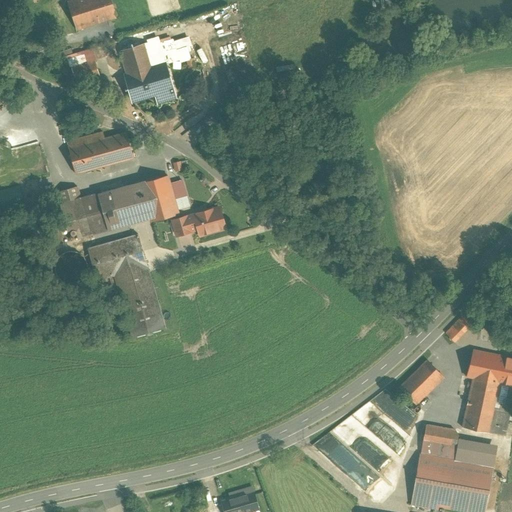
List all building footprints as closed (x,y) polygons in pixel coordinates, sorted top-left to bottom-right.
[(110,0),(69,0),(79,29),(116,18),(110,0)] [(403,42),(398,43),(403,59),(407,57),(409,63),(418,60),(411,39),(403,42)] [(148,68),(163,63),(162,59),(151,62),(145,44),(121,51),(128,74),(126,75),(131,92),(153,84),(148,68)] [(153,84),(131,92),(134,101),(155,95),(158,103),(175,98),(165,63),(163,63),(148,68),(153,84)] [(97,69),(75,76),(78,85),(100,78),(97,69)] [(105,131),(67,141),(78,177),(134,161),(126,136),(108,141),(105,131)] [(168,176),(98,195),(108,230),(150,218),(151,221),(179,214),(175,202),(172,189),(168,176)] [(19,185),(0,190),(0,213),(25,206),(19,185)] [(77,187),(58,192),(69,232),(88,226),(77,187)] [(181,187),(172,189),(175,202),(185,199),(181,187)] [(187,218),(190,231),(198,229),(200,235),(225,228),(225,226),(226,225),(224,219),(223,218),(220,208),(212,211),(212,209),(211,210),(198,213),(197,214),(198,215),(187,218)] [(190,231),(187,218),(186,217),(173,221),(178,236),(191,232),(190,231)] [(139,235),(89,249),(96,280),(110,277),(114,291),(119,290),(119,292),(133,337),(165,328),(139,235)] [(76,283),(82,280),(85,276),(87,271),(87,266),(86,261),(83,256),(79,253),(74,252),(69,252),(64,253),(60,256),(56,261),(54,267),(55,273),(59,279),(64,283),(70,284),(76,283)] [(476,321),(467,312),(445,334),(454,342),(476,321)] [(501,384),(502,384),(508,357),(475,351),(468,377),(472,379),(462,427),(505,435),(511,403),(511,399),(506,398),(503,405),(497,403),(501,384)] [(511,358),(508,357),(502,384),(511,385),(511,358)] [(444,378),(427,361),(400,388),(416,405),(444,378)] [(455,430),(426,425),(412,504),(436,508),(437,506),(449,508),(470,511),(484,511),(492,468),(455,461),(460,438),(455,430)] [(249,511),(259,509),(254,493),(222,502),(225,511),(249,511)]
